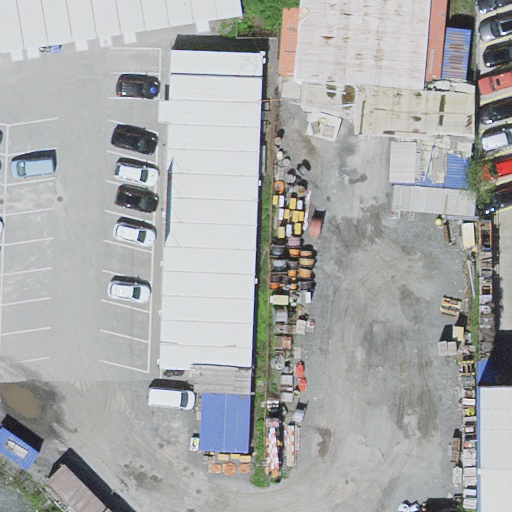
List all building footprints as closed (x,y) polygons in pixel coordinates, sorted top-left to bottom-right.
[(247,0),(0,0),(0,46),(249,9),(247,0)] [(303,0),(302,75),(448,79),(449,0),(303,0)] [(258,364),(267,43),(174,40),(165,361),(258,364)] [(255,384),(204,383),(202,468),(253,469),(255,384)] [(511,511),(511,399),(474,401),(476,511),(511,511)]
